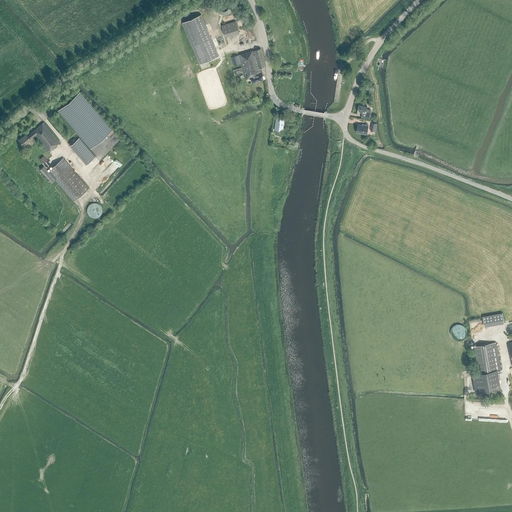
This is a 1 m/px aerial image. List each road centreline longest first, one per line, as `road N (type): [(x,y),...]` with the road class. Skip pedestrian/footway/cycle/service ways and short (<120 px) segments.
road 1 (tertiary): [(0,129),(185,0)]
road 2 (unclassified): [(511,199),(360,145),(342,119)]
road 3 (tertiary): [(325,115),(284,107),(272,96),(250,0)]
road 4 (tertiary): [(342,119),(370,57),(420,0)]
